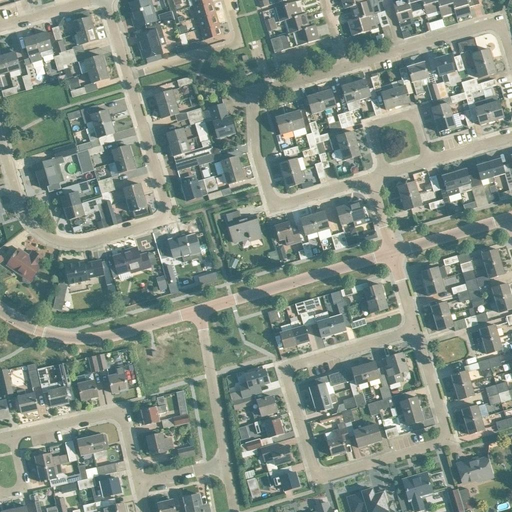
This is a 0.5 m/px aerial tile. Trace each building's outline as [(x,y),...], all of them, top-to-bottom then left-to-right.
[(133,20),(135,28),(157,21),(159,20),(158,17),(156,17),(150,0),(143,0),(130,4),(134,19),(133,20)] [(181,0),(173,0),(175,6),(176,10),(181,9),(180,5),(182,4),(181,0)] [(363,3),(362,0),(342,0),(345,9),(369,2),(369,1),(363,3)] [(415,24),(411,12),(407,0),(398,0),(399,2),(393,4),(399,22),(401,28),(415,24)] [(411,12),(424,9),(424,8),(421,0),(407,0),(411,12)] [(424,9),(426,14),(439,10),(440,10),(436,0),(421,0),(424,8),(424,9)] [(436,0),(440,10),(439,10),(441,16),(455,12),(451,0),(436,0)] [(456,18),(471,14),(469,8),(479,4),(477,0),(451,0),(455,12),(456,18)] [(212,1),(194,6),(197,18),(215,12),(212,1)] [(295,2),(276,8),(281,22),(305,14),(299,16),(295,2)] [(349,22),(373,15),(369,2),(345,9),(351,7),(354,20),(349,22)] [(372,30),(379,28),(377,24),(380,23),(382,28),(389,25),(385,11),(380,13),(377,14),(373,15),(349,22),(353,36),(372,31),(372,30)] [(159,20),(157,21),(158,26),(161,25),(165,23),(174,21),(172,12),(158,16),(158,17),(159,20)] [(187,28),(188,31),(189,33),(200,29),(201,29),(219,24),(215,12),(197,18),(199,26),(196,27),(196,25),(187,28)] [(281,22),(286,20),(290,34),(315,26),(314,26),(309,28),(305,14),(281,22)] [(74,23),(77,34),(94,29),(91,18),(74,23)] [(204,41),(222,36),(219,24),(201,29),(204,41)] [(296,32),(300,46),(319,40),(315,26),(290,34),(291,34),(296,32)] [(56,40),(62,38),(58,27),(52,29),(56,40)] [(94,29),(77,34),(80,46),(98,41),(94,29)] [(146,58),(148,64),(159,61),(157,55),(161,54),(155,31),(137,36),(144,59),(146,58)] [(402,33),(404,39),(410,37),(408,31),(402,33)] [(47,33),(36,36),(41,53),(42,58),(54,54),(47,33)] [(179,35),(183,47),(185,53),(201,48),(199,42),(188,45),(185,34),(179,35)] [(41,53),(36,36),(24,40),(29,56),(41,53)] [(279,37),(271,40),(275,53),(283,51),(279,37)] [(62,38),(56,40),(60,53),(62,60),(75,56),(73,49),(66,51),(62,38)] [(467,41),(457,44),(460,54),(470,51),(471,54),(477,52),(473,39),(467,41)] [(472,55),(475,66),(493,61),(489,50),(472,55)] [(3,56),(8,73),(21,70),(16,53),(3,56)] [(62,60),(60,53),(59,54),(59,55),(54,57),(58,71),(65,69),(62,60)] [(0,75),(8,73),(3,56),(0,57),(0,75)] [(77,62),(76,61),(75,56),(62,60),(65,69),(68,68),(67,65),(77,62)] [(102,56),(93,59),(79,63),(82,74),(89,72),(105,67),(102,56)] [(447,74),(448,79),(459,76),(457,71),(454,72),(449,56),(435,60),(440,76),(447,74)] [(458,72),(464,70),(460,56),(454,58),(458,72)] [(30,79),(36,78),(32,64),(30,58),(24,60),(28,75),(29,75),(30,79)] [(496,73),(493,61),(475,66),(479,79),(496,73)] [(421,80),(428,78),(424,63),(409,68),(417,96),(425,93),(421,80)] [(109,79),(105,67),(89,72),(92,84),(109,79)] [(409,82),(405,68),(399,70),(402,80),(403,84),(409,82)] [(378,74),(382,88),(388,87),(384,73),(378,74)] [(29,75),(28,75),(22,77),(26,91),(33,89),(30,79),(29,75)] [(377,76),(371,78),(375,92),(381,90),(377,76)] [(461,82),(463,89),(478,85),(476,78),(461,82)] [(359,100),(365,98),(366,101),(372,100),(366,80),(354,83),(359,100)] [(408,96),(405,86),(404,87),(403,84),(402,80),(398,81),(400,86),(393,88),(394,90),(393,90),(398,107),(410,103),(408,97),(409,97),(409,96),(408,96)] [(481,84),(483,90),(496,86),(495,80),(481,84)] [(443,82),(435,84),(439,99),(440,100),(447,98),(443,82)] [(4,98),(15,95),(11,83),(8,84),(9,89),(2,92),(4,98)] [(342,87),(349,111),(361,108),(359,100),(354,83),(342,87)] [(439,99),(435,84),(427,87),(432,101),(439,99)] [(472,93),(483,90),(481,84),(478,85),(463,89),(465,93),(467,99),(470,110),(473,121),(478,119),(480,126),(492,122),(487,105),(485,100),(474,103),(472,93)] [(71,92),(72,98),(73,98),(86,94),(84,88),(71,92)] [(155,96),(158,107),(176,102),(181,101),(178,89),(155,96)] [(331,90),(318,94),(323,111),(336,107),(331,90)] [(398,107),(393,90),(381,94),(386,111),(398,107)] [(464,93),(450,97),(452,103),(452,104),(467,99),(465,93),(464,93)] [(312,114),(323,111),(318,94),(307,97),(312,114)] [(370,118),(382,114),(377,100),(371,102),(375,113),(369,115),(370,118)] [(499,101),(487,105),(492,122),(504,119),(499,101)] [(179,114),(176,102),(158,107),(162,119),(179,114)] [(449,104),(431,109),(435,121),(452,116),(449,104)] [(224,105),(210,109),(213,122),(218,139),(235,134),(230,118),(228,118),(224,105)] [(187,113),(189,119),(203,115),(201,109),(187,113)] [(92,122),(94,127),(111,122),(108,110),(85,118),(87,124),(92,122)] [(464,112),(468,126),(474,124),(473,121),(470,110),(464,112)] [(83,117),(81,111),(67,115),(69,121),(83,117)] [(305,128),(300,111),(288,115),(293,132),(305,128)] [(349,112),(344,114),(348,128),(354,126),(349,112)] [(338,116),(340,121),(328,124),(331,133),(348,128),(344,114),(338,116)] [(191,125),(204,121),(203,115),(189,119),(191,125)] [(293,132),(288,115),(276,118),(281,135),(293,132)] [(452,116),(435,121),(439,133),(456,127),(452,116)] [(77,147),(79,153),(80,153),(88,150),(97,147),(95,140),(115,134),(111,122),(94,127),(87,129),(91,143),(77,147)] [(312,133),(314,138),(319,136),(315,122),(309,124),(312,133)] [(186,141),(183,129),(167,134),(170,146),(186,141)] [(353,132),(336,137),(340,150),(357,144),(353,132)] [(306,135),(310,149),(316,147),(314,138),(312,133),(306,135)] [(188,161),(197,159),(214,154),(210,141),(208,134),(199,137),(201,143),(204,142),(206,149),(198,151),(198,149),(190,152),(186,141),(170,146),(173,157),(186,154),(188,161)] [(314,138),(316,147),(319,154),(319,156),(325,154),(321,142),(330,140),(328,134),(319,136),(314,138)] [(41,188),(47,187),(49,192),(61,189),(59,183),(61,182),(59,175),(63,174),(60,164),(65,163),(63,158),(79,153),(77,147),(76,144),(74,144),(74,145),(54,151),(57,159),(34,166),(41,188)] [(340,150),(343,161),(361,156),(357,144),(340,150)] [(97,147),(88,150),(90,156),(103,152),(102,146),(97,147)] [(112,151),(115,163),(132,157),(129,146),(112,151)] [(298,146),(284,151),(286,157),(300,152),(298,146)] [(316,147),(310,149),(303,151),(305,158),(319,154),(316,147)] [(88,150),(80,153),(81,158),(90,156),(88,150)] [(214,154),(197,159),(199,165),(199,166),(221,159),(221,158),(219,152),(214,154)] [(329,168),(326,158),(325,154),(319,156),(321,163),(322,164),(323,169),(329,168)] [(136,169),(132,157),(115,163),(119,174),(136,169)] [(221,162),(224,172),(241,167),(238,157),(221,162)] [(176,165),(178,172),(199,165),(197,159),(188,161),(176,165)] [(500,159),(489,163),(493,178),(493,177),(505,174),(500,159)] [(280,164),(283,176),(300,171),(297,160),(280,164)] [(319,179),(320,179),(325,177),(323,169),(322,164),(321,163),(315,165),(319,179)] [(482,185),(477,186),(483,206),(488,205),(483,186),(495,182),(493,177),(493,178),(489,163),(477,166),(482,185)] [(245,180),(241,167),(224,172),(228,185),(245,180)] [(466,170),(454,173),(460,193),(464,192),(472,190),(477,208),(483,206),(477,186),(471,188),(470,185),(466,170)] [(304,183),(300,171),(283,176),(287,188),(304,183)] [(438,181),(446,208),(445,209),(448,217),(451,216),(449,207),(452,206),(449,197),(460,193),(454,173),(442,177),(443,180),(438,181)] [(430,178),(433,192),(440,190),(436,176),(430,178)] [(214,177),(203,180),(207,193),(218,190),(214,177)] [(112,178),(98,182),(99,184),(98,185),(99,188),(114,184),(112,178)] [(197,182),(182,186),(187,202),(202,197),(197,182)] [(415,182),(398,187),(401,200),(419,194),(415,182)] [(64,197),(61,198),(64,209),(81,204),(78,193),(82,191),(80,183),(62,189),(64,197)] [(101,194),(102,198),(104,203),(109,202),(112,201),(110,195),(108,193),(115,190),(114,184),(99,188),(101,195),(101,194)] [(123,189),(127,201),(144,196),(140,184),(123,189)] [(210,201),(232,194),(230,188),(208,195),(210,201)] [(405,211),(422,206),(419,194),(401,200),(405,211)] [(147,208),(144,196),(127,201),(130,213),(133,212),(134,218),(146,214),(144,209),(147,208)] [(81,204),(64,209),(67,221),(85,216),(84,215),(99,210),(98,205),(104,204),(104,203),(102,198),(81,204)] [(429,204),(431,210),(445,206),(443,200),(429,204)] [(112,201),(109,202),(104,203),(104,204),(108,217),(111,227),(122,223),(120,216),(118,214),(114,215),(111,205),(113,202),(112,201)] [(360,201),(348,205),(354,222),(365,219),(365,217),(371,216),(368,204),(362,206),(360,201)] [(108,217),(104,204),(98,205),(99,210),(100,211),(102,219),(108,217)] [(348,205),(336,208),(341,225),(354,222),(348,205)] [(242,221),(239,211),(226,215),(228,223),(234,243),(250,238),(251,242),(262,238),(256,217),(242,221)] [(313,215),(318,233),(330,230),(324,212),(313,215)] [(313,215),(301,219),(306,237),(318,233),(313,215)] [(285,239),(287,246),(301,242),(296,227),(290,229),(289,223),(275,227),(280,241),(285,239)] [(378,238),(376,231),(358,237),(360,243),(371,240),(378,238)] [(344,233),(338,235),(342,248),(348,247),(344,233)] [(177,238),(169,240),(174,259),(182,257),(184,263),(202,258),(200,253),(195,235),(178,240),(177,238)] [(342,248),(338,235),(332,236),(336,250),(342,248)] [(305,249),(304,249),(307,259),(313,257),(309,243),(303,245),(305,249)] [(119,277),(118,274),(131,271),(132,273),(151,267),(147,254),(140,256),(137,248),(129,250),(130,253),(113,257),(116,266),(110,267),(114,279),(119,277)] [(33,252),(30,257),(19,249),(14,256),(14,255),(12,257),(13,258),(8,266),(24,277),(22,279),(23,281),(27,284),(29,284),(42,266),(41,264),(44,260),(33,252)] [(304,249),(298,251),(301,261),(307,259),(304,249)] [(277,250),(268,253),(271,264),(281,261),(278,253),(277,250)] [(501,262),(498,250),(482,255),(485,267),(501,262)] [(473,270),(468,253),(458,256),(459,262),(463,273),(473,270)] [(452,265),(459,262),(458,256),(443,260),(445,266),(452,265)] [(102,261),(94,262),(97,277),(104,276),(105,276),(102,262),(102,261)] [(107,261),(102,262),(105,276),(104,276),(106,285),(104,286),(105,290),(106,289),(107,292),(106,293),(106,296),(117,294),(114,283),(107,261)] [(85,262),(65,266),(69,285),(88,281),(88,279),(90,279),(97,277),(94,262),(87,263),(85,264),(85,262)] [(489,279),(505,274),(501,262),(485,267),(489,279)] [(165,275),(165,276),(167,284),(168,283),(171,293),(178,290),(175,282),(176,282),(171,266),(163,268),(165,275)] [(442,280),(438,268),(421,273),(424,285),(442,280)] [(489,285),(486,276),(475,279),(473,270),(463,273),(466,284),(468,291),(479,288),(489,285)] [(216,273),(199,278),(201,285),(217,281),(219,280),(216,273)] [(445,291),(442,280),(424,285),(428,297),(445,291)] [(59,284),(53,309),(61,311),(67,285),(59,284)] [(468,291),(466,284),(452,288),(454,295),(457,294),(468,291)] [(508,284),(492,289),(496,301),(511,296),(508,284)] [(381,285),(364,290),(367,302),(385,297),(381,285)] [(355,287),(341,291),(343,297),(357,293),(355,287)] [(481,297),(479,288),(468,291),(470,300),(481,297)] [(334,305),(337,304),(340,316),(341,315),(348,313),(345,301),(343,302),(340,291),(331,294),(334,305)] [(460,303),(470,300),(468,291),(457,294),(460,303)] [(511,309),(511,298),(511,296),(496,301),(499,313),(511,309)] [(367,302),(371,314),(388,309),(385,297),(367,302)] [(313,299),(304,302),(307,312),(316,310),(313,299)] [(298,315),(307,312),(304,302),(295,305),(298,315)] [(431,307),(434,319),(450,315),(447,302),(431,307)] [(473,308),(478,325),(489,322),(486,313),(483,314),(481,305),(473,308)] [(465,319),(467,328),(478,325),(473,308),(468,309),(471,318),(465,319)] [(277,310),(267,313),(271,324),(280,321),(277,310)] [(329,319),(334,335),(346,331),(341,315),(340,316),(329,319)] [(454,327),(450,315),(434,319),(438,332),(454,327)] [(317,322),(319,329),(322,338),(334,335),(329,319),(317,322)] [(352,329),(367,325),(365,319),(351,323),(352,329)] [(299,321),(290,323),(291,324),(292,330),(297,346),(309,342),(305,327),(305,326),(304,327),(300,328),(299,321)] [(483,342),(499,337),(495,326),(479,330),(483,342)] [(282,333),(280,334),(285,349),(297,346),(292,330),(282,333)] [(499,337),(483,342),(486,355),(503,350),(499,337)] [(96,356),(99,371),(108,369),(104,354),(96,356)] [(389,366),(383,368),(389,385),(391,385),(396,383),(403,381),(400,373),(407,371),(405,363),(406,363),(405,360),(404,361),(402,354),(387,359),(389,366)] [(88,358),(90,368),(92,373),(99,371),(96,356),(88,358)] [(488,360),(491,369),(502,366),(499,357),(488,360)] [(491,369),(488,360),(478,363),(480,372),(491,369)] [(375,362),(363,365),(369,382),(380,379),(383,388),(380,388),(383,400),(388,399),(392,398),(388,386),(386,378),(383,368),(377,370),(375,362)] [(60,368),(61,375),(62,381),(70,379),(67,363),(59,365),(56,365),(57,369),(60,368)] [(32,388),(41,386),(37,369),(38,369),(36,364),(27,366),(32,388)] [(363,365),(352,368),(357,386),(369,382),(363,365)] [(69,404),(67,394),(64,382),(58,383),(59,389),(51,391),(46,367),(38,369),(37,369),(41,386),(42,386),(43,393),(49,392),(52,407),(69,404)] [(109,378),(113,394),(128,390),(123,367),(115,369),(116,376),(109,378)] [(12,393),(7,369),(0,370),(0,375),(4,395),(12,393)] [(248,383),(240,386),(243,398),(258,394),(256,388),(269,384),(265,370),(259,372),(259,371),(257,371),(257,372),(246,376),(248,383)] [(490,370),(483,372),(485,378),(492,376),(490,370)] [(346,371),(328,376),(331,386),(349,381),(346,371)] [(467,371),(451,376),(455,388),(471,384),(467,371)] [(77,378),(82,401),(98,397),(95,381),(87,383),(85,376),(77,378)] [(496,385),(499,394),(510,391),(507,382),(496,385)] [(325,384),(310,388),(313,401),(329,396),(325,384)] [(474,396),(471,384),(455,388),(458,401),(474,396)] [(496,385),(485,388),(488,397),(499,394),(496,385)] [(22,414),(38,411),(36,403),(37,403),(37,401),(36,401),(34,394),(26,396),(25,389),(17,391),(22,414)] [(499,394),(501,403),(511,399),(511,398),(510,391),(499,394)] [(335,394),(329,396),(313,401),(317,413),(320,412),(320,413),(322,412),(322,411),(332,408),(331,404),(337,402),(335,394)] [(354,398),(357,407),(357,408),(366,405),(363,394),(354,396),(354,398)] [(499,394),(488,397),(491,406),(501,403),(499,394)] [(254,419),(255,423),(260,421),(259,417),(277,412),(273,397),(257,401),(260,409),(252,412),(254,419)] [(250,398),(243,400),(233,403),(235,410),(252,405),(250,398)] [(345,400),(343,401),(344,404),(346,410),(357,407),(354,398),(353,398),(345,400)] [(388,399),(383,400),(376,402),(380,413),(382,420),(384,420),(381,410),(390,408),(390,409),(395,408),(398,416),(421,409),(417,398),(400,403),(400,401),(390,404),(388,399)] [(0,403),(0,419),(9,417),(6,402),(0,403)] [(371,416),(380,413),(376,402),(368,405),(371,416)] [(167,413),(166,405),(141,411),(145,426),(155,423),(160,422),(159,415),(167,413)] [(461,411),(465,423),(481,418),(489,416),(485,405),(478,407),(477,406),(461,411)] [(421,409),(398,416),(400,426),(406,424),(407,426),(411,425),(413,432),(424,429),(422,421),(424,421),(421,409)] [(354,421),(351,410),(342,413),(344,420),(345,423),(345,424),(354,421)] [(323,419),(320,420),(321,424),(324,423),(340,418),(343,417),(341,413),(323,419)] [(189,423),(187,415),(162,421),(164,429),(189,423)] [(481,418),(465,423),(469,435),(485,430),(481,418)] [(255,423),(257,434),(258,434),(267,431),(269,438),(272,438),(275,437),(276,438),(278,437),(277,436),(284,434),(280,420),(261,425),(260,421),(255,423)] [(507,420),(503,421),(496,423),(498,432),(509,429),(507,420)] [(335,439),(327,441),(332,456),(346,452),(343,442),(350,440),(345,424),(345,423),(341,424),(338,425),(339,430),(333,432),(335,439)] [(377,423),(365,427),(370,445),(382,441),(377,423)] [(359,449),(370,445),(365,427),(353,430),(359,449)] [(385,430),(388,439),(399,436),(397,427),(385,430)] [(94,454),(95,461),(108,458),(104,442),(106,442),(107,441),(106,436),(105,435),(103,436),(102,434),(90,437),(94,454)] [(162,434),(147,437),(151,454),(160,452),(160,451),(163,450),(164,452),(166,451),(166,450),(174,448),(171,438),(163,440),(162,434)] [(81,456),(94,454),(90,437),(78,440),(81,456)] [(189,438),(191,448),(178,450),(180,458),(195,455),(193,447),(194,447),(192,438),(189,438)] [(246,444),(241,446),(242,453),(256,449),(261,448),(274,444),(272,438),(269,438),(260,441),(260,440),(246,444)] [(65,443),(68,453),(70,462),(77,460),(73,442),(65,443)] [(266,461),(269,473),(278,470),(276,465),(292,461),(288,447),(279,449),(278,443),(274,444),(261,448),(265,462),(266,461)] [(35,458),(36,464),(38,470),(60,465),(59,457),(52,458),(51,454),(35,458)] [(487,458),(479,460),(478,458),(457,465),(463,484),(492,475),(490,468),(487,458)] [(115,464),(105,466),(97,468),(99,477),(117,472),(115,464)] [(56,474),(62,473),(60,465),(38,470),(41,483),(45,482),(45,483),(47,482),(47,481),(57,479),(56,474)] [(78,467),(80,474),(82,481),(88,479),(85,465),(78,467)] [(281,469),(278,470),(269,473),(267,473),(271,487),(282,484),(284,491),(300,487),(296,473),(283,477),(281,469)] [(80,474),(67,477),(68,484),(82,481),(80,474)] [(413,480),(412,478),(403,481),(409,501),(412,500),(416,511),(424,509),(421,498),(433,494),(427,476),(413,480)] [(80,490),(96,487),(94,478),(78,482),(80,490)] [(255,478),(247,481),(250,489),(257,486),(255,478)] [(118,479),(101,483),(101,486),(104,497),(122,493),(118,479)] [(363,494),(348,499),(351,508),(352,511),(359,511),(366,510),(366,511),(394,511),(395,511),(392,502),(388,503),(384,491),(373,494),(372,490),(371,489),(363,491),(363,492),(363,494)] [(459,492),(464,509),(467,508),(466,503),(472,501),(468,489),(459,492)] [(463,511),(458,490),(449,493),(454,511),(463,511)] [(199,495),(184,498),(187,510),(187,511),(210,511),(210,507),(203,508),(199,495)] [(57,501),(58,505),(59,511),(67,511),(64,499),(57,501)] [(41,511),(39,501),(32,502),(33,511),(41,511)] [(98,511),(96,511),(125,511),(124,504),(106,508),(105,501),(96,503),(98,511)] [(176,511),(175,511),(173,501),(158,504),(159,511),(181,511),(182,511),(176,511)] [(96,503),(83,506),(84,511),(96,511),(98,511),(96,503)] [(319,511),(331,511),(331,509),(330,509),(328,503),(321,505),(323,511),(319,511)]
